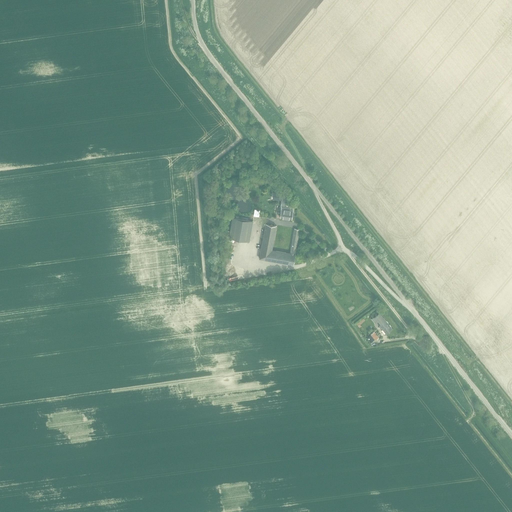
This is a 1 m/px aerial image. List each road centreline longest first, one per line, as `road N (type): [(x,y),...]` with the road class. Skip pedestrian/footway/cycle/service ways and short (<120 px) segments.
road 1 (unclassified): [(313,186),(203,47),(192,0)]
road 2 (unclassified): [(511,436),(409,307)]
road 3 (unclassified): [(409,307),(313,186)]
road 4 (track): [(411,310),(468,362),(500,421)]
road 5 (track): [(309,181),(280,125),(228,79)]
